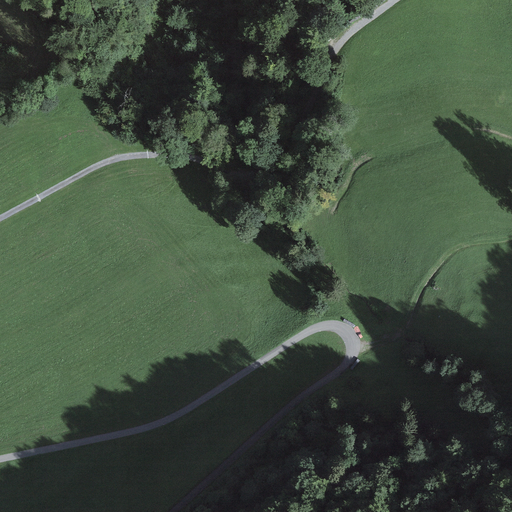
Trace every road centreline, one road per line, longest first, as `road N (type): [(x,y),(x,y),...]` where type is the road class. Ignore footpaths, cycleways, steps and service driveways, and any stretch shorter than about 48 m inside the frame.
road 1 (unclassified): [(0,458),(165,420),(309,331),(337,326),(353,344),(347,363),(172,511)]
road 2 (track): [(0,216),(119,155),(183,152),(254,176),(295,133),(339,45),(394,0)]
